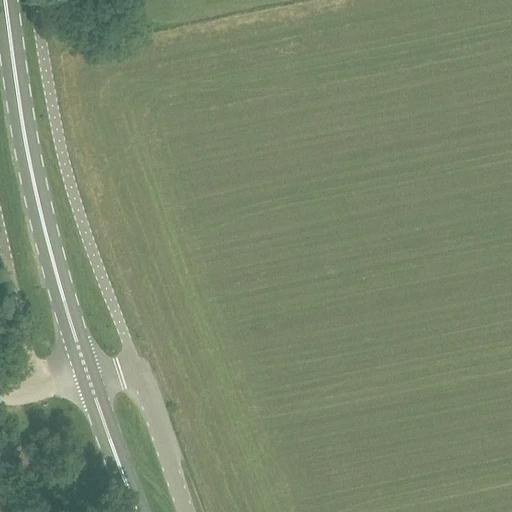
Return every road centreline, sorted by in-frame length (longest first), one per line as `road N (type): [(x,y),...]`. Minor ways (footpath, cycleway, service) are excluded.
road 1 (secondary): [(88,377),(33,189),(6,0)]
road 2 (unclassified): [(185,511),(132,363)]
road 3 (secondary): [(137,511),(88,377)]
